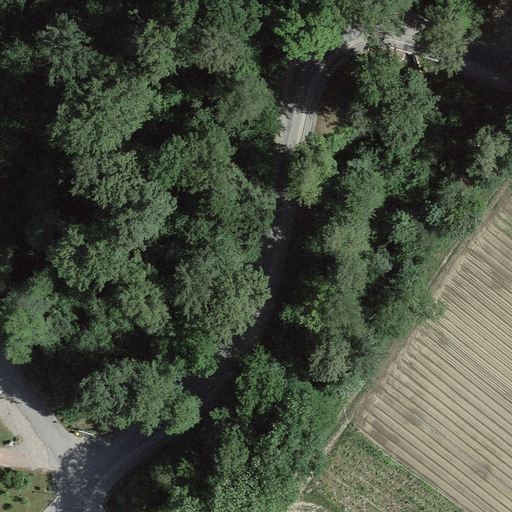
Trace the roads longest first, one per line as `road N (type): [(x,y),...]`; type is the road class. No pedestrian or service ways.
road 1 (residential): [(334,4),(296,108),(256,305),(234,348),(200,389),(90,475)]
road 2 (unclassified): [(334,4),(511,75)]
road 3 (residential): [(90,475),(0,355)]
